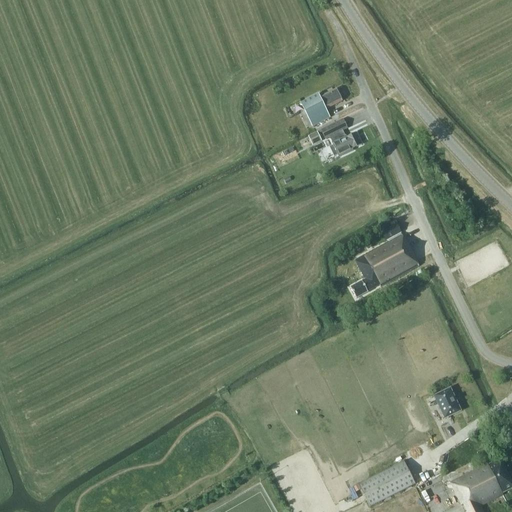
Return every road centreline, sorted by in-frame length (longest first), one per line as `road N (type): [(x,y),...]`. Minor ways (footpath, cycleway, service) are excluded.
road 1 (residential): [(511,366),(480,346),(333,23)]
road 2 (secondary): [(511,205),(401,86),(342,0)]
